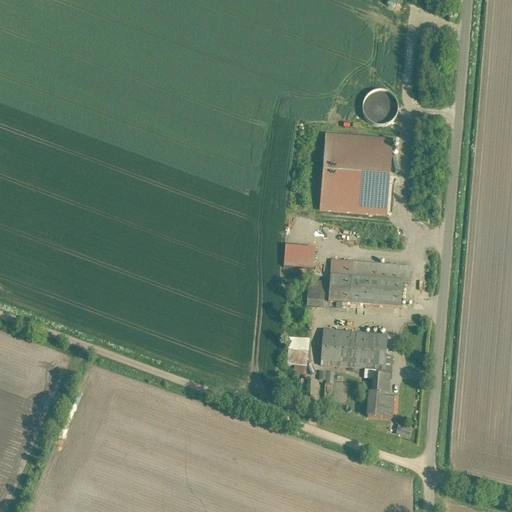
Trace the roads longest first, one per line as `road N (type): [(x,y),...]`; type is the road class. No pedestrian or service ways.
road 1 (unclassified): [(432,473),(466,0)]
road 2 (unclassified): [(0,317),(432,473)]
road 3 (track): [(86,348),(17,511)]
